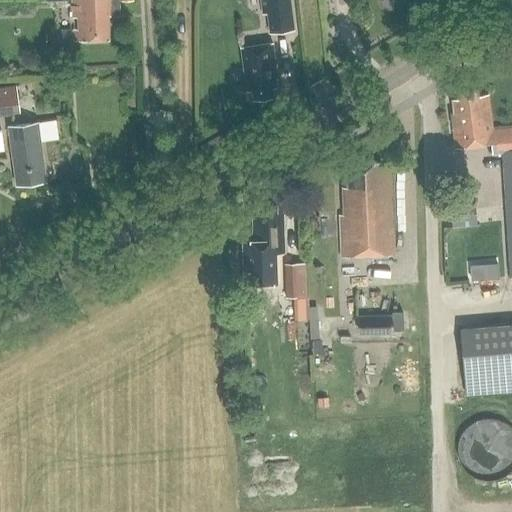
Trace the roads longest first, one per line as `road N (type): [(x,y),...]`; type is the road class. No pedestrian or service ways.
road 1 (secondary): [(0,294),(421,60),(511,1)]
road 2 (unknown): [(178,195),(174,0)]
road 3 (unknown): [(303,0),(313,120)]
